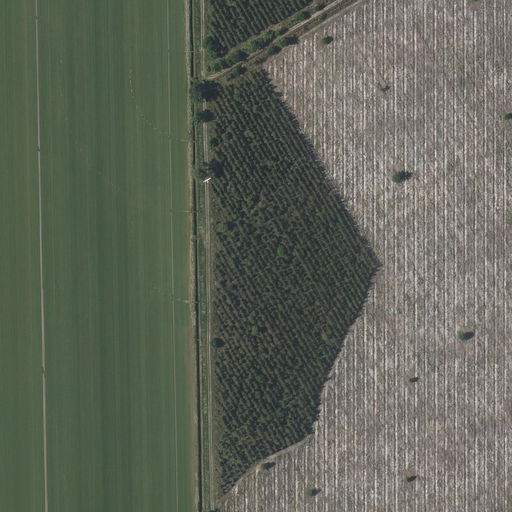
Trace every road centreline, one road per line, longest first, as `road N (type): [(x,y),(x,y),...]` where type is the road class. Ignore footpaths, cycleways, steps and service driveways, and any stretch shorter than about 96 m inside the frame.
road 1 (track): [(216,511),(203,0)]
road 2 (track): [(342,0),(204,83)]
